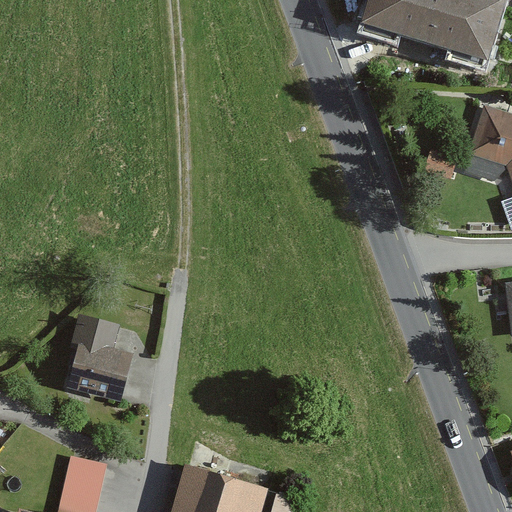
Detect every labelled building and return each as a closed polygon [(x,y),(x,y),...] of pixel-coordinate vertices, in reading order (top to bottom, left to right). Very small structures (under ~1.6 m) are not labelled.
[(464,59),(481,0),(348,0),(342,22),(464,59)] [(511,118),(477,107),(461,156),(501,170),(511,200),(511,118)] [(511,284),(498,287),(507,340),(511,339),(511,284)] [(112,326),(70,318),(56,388),(110,398),(118,355),(107,353),(112,326)] [(511,449),(498,455),(511,490),(511,449)] [(92,511),(103,461),(65,453),(53,508),(24,502),(21,511),(92,511)] [(177,511),(253,511),(259,491),(188,471),(177,511)]
